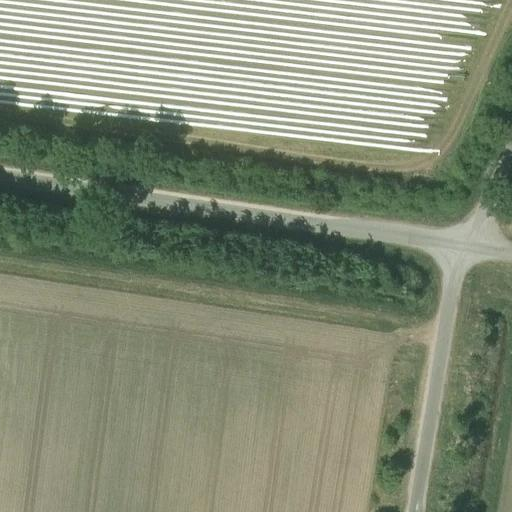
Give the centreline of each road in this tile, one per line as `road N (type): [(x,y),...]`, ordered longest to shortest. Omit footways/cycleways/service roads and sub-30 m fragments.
road 1 (unclassified): [(0,182),(457,250)]
road 2 (unclassified): [(414,511),(457,250)]
road 3 (unclassified): [(457,250),(511,136)]
